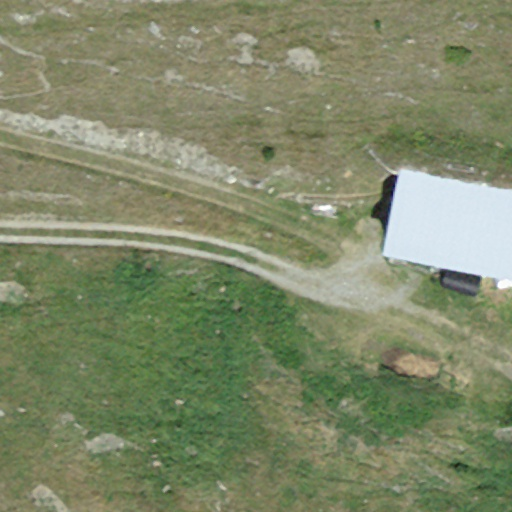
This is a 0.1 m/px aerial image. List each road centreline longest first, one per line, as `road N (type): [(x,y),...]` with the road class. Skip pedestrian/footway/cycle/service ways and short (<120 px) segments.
road 1 (track): [(0,232),(188,242),(461,338),(511,370)]
road 2 (track): [(0,135),(161,173),(329,237),(359,261),(365,277),(358,301)]
